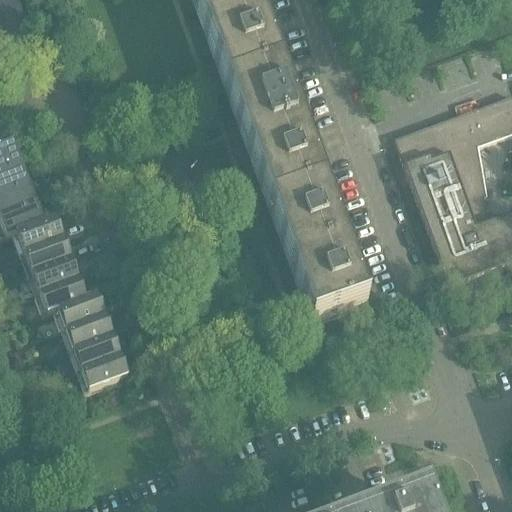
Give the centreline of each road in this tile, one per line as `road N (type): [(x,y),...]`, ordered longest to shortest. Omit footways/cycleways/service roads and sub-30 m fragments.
road 1 (residential): [(208,490),(66,107),(36,91),(0,104)]
road 2 (residential): [(464,425),(303,0)]
road 3 (residential): [(208,490),(383,430),(464,425)]
